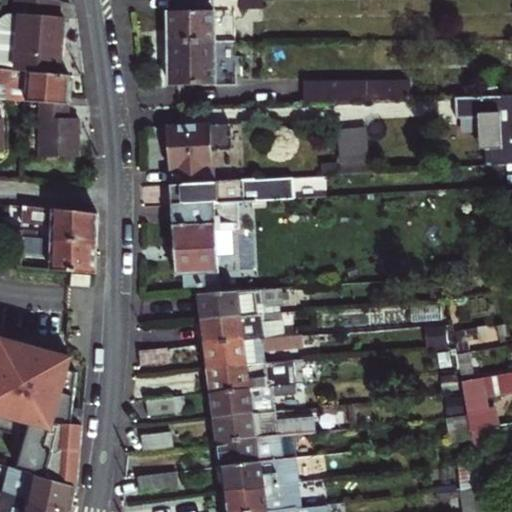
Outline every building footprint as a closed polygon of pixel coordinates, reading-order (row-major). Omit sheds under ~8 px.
[(58,17),(60,0),(59,0),(16,0),(15,15),(8,15),(4,17),(0,20),(0,69),(59,74),(64,18),(58,17)] [(169,11),(169,41),(214,41),(214,11),(214,0),(176,0),(177,11),(169,11)] [(239,0),(240,8),(262,8),(262,0),(239,0)] [(214,11),(214,41),(235,41),(235,11),(214,11)] [(169,41),(170,85),(215,85),(214,41),(169,41)] [(214,41),(215,85),(236,85),(235,41),(214,41)] [(70,75),(59,74),(0,69),(0,82),(10,84),(9,100),(41,102),(69,104),(70,75)] [(305,83),(305,103),(409,99),(409,81),(305,83)] [(0,82),(0,99),(9,100),(10,84),(0,82)] [(478,117),(479,150),(486,149),(487,166),(511,164),(511,94),(455,97),(456,118),(478,117)] [(68,118),(69,104),(41,102),(40,157),(79,157),(79,118),(68,118)] [(214,182),(212,151),(232,150),(231,123),(167,127),(169,169),(171,169),(171,184),(214,182)] [(366,128),(336,129),(339,174),(369,173),(366,128)] [(171,184),(170,184),(172,205),(239,201),(307,197),(305,177),(214,182),(171,184)] [(239,201),(172,205),(176,274),(184,274),(185,287),(199,287),(200,294),(221,292),(217,230),(241,229),(239,201)] [(89,243),(97,244),(98,214),(23,205),(22,222),(52,225),(51,239),(89,243)] [(96,274),(97,244),(89,243),(51,239),(23,236),(22,255),(32,256),(51,257),(50,270),(96,274)] [(91,275),(72,273),(71,284),(90,286),(91,275)] [(200,294),(203,319),(263,314),(261,304),(280,302),(279,289),(221,292),(200,294)] [(203,319),(206,343),(266,338),(264,323),(283,321),(282,312),(263,314),(203,319)] [(264,323),(266,338),(285,337),(283,321),(264,323)] [(445,327),(425,329),(426,350),(447,348),(445,327)] [(206,343),(209,368),(264,363),(262,351),(304,347),(302,335),(285,337),(266,338),(206,343)] [(0,431),(29,439),(20,470),(77,486),(82,426),(67,425),(76,373),(67,371),(69,361),(0,348),(0,431)] [(138,351),(140,366),(168,363),(166,348),(138,351)] [(457,354),(460,369),(462,381),(474,379),(469,352),(457,354)] [(273,386),(296,384),(294,361),(264,363),(209,368),(212,392),(273,386)] [(474,379),(462,381),(464,393),(468,416),(471,431),(494,427),(499,426),(496,411),(487,412),(484,391),(476,392),(474,379)] [(212,392),(215,417),(275,411),(277,411),(273,386),(212,392)] [(173,396),(175,411),(186,410),(184,395),(173,396)] [(173,396),(168,397),(146,399),(148,414),(175,411),(173,396)] [(215,417),(218,442),(294,434),(315,432),(314,418),(276,421),(275,411),(215,417)] [(447,418),(450,442),(463,440),(473,439),(471,431),(468,416),(447,418)] [(474,450),(475,455),(488,452),(486,441),(496,437),(494,427),(471,431),(473,439),(474,450)] [(141,435),(143,450),(173,447),(171,432),(141,435)] [(294,434),(218,442),(222,467),(296,458),(297,458),(294,434)] [(463,440),(464,451),(474,450),(473,439),(463,440)] [(474,450),(464,451),(467,468),(478,466),(475,455),(474,450)] [(222,467),(225,491),(298,482),(299,482),(296,458),(222,467)] [(462,492),(481,490),(478,466),(467,468),(459,469),(462,492)] [(72,511),(77,486),(20,470),(12,468),(6,493),(72,511)] [(140,492),(178,487),(176,472),(138,477),(140,492)] [(400,480),(402,493),(424,491),(422,477),(400,480)] [(225,491),(227,511),(257,511),(297,507),(301,506),(298,482),(225,491)] [(439,494),(457,493),(456,485),(438,486),(439,494)] [(481,490),(484,511),(489,511),(502,511),(498,487),(481,490)] [(462,492),(461,492),(463,511),(484,511),(481,490),(462,492)] [(0,511),(72,511),(6,493),(1,492),(0,495),(0,511)]
